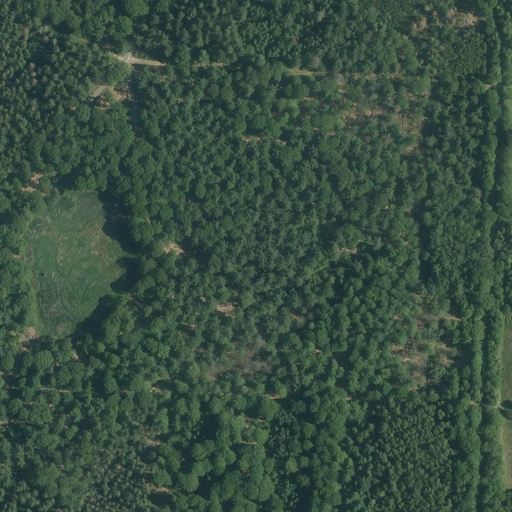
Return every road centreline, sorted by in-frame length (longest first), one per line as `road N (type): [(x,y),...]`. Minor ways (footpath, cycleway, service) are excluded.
road 1 (track): [(480,403),(501,84),(496,0)]
road 2 (track): [(348,398),(345,313),(319,198),(323,74)]
road 3 (track): [(240,68),(501,84)]
road 4 (unclassified): [(0,189),(117,71),(151,0)]
road 5 (track): [(169,392),(383,399)]
road 6 (track): [(169,392),(0,385)]
road 7 (track): [(0,3),(126,60)]
road 8 (track): [(164,511),(169,392)]
